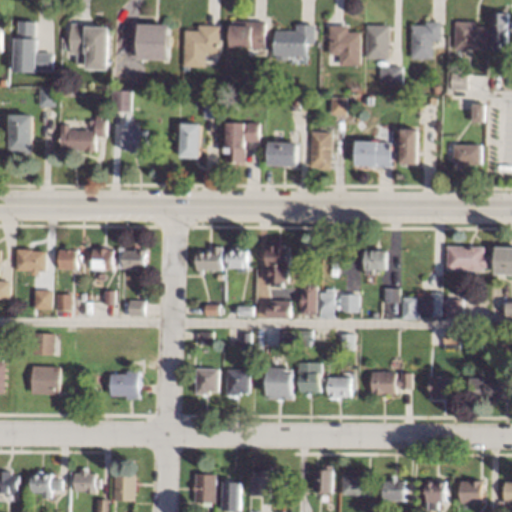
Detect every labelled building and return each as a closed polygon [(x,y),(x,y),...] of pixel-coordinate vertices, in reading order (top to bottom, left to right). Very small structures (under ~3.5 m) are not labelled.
[(506,43),(499,43),(499,49),(492,49),(492,12),(507,12),(506,43)] [(264,21),(263,48),(250,47),(250,46),(230,45),(231,20),(264,21)] [(35,22),(34,39),(37,39),(36,51),(53,52),(52,70),(35,69),(35,72),(12,70),(14,37),(15,37),(16,21),(35,22)] [(441,40),(432,40),(433,58),(411,58),(410,25),(425,25),(425,21),(440,21),(441,40)] [(474,21),(474,26),(486,26),(485,49),(454,48),(455,21),(474,21)] [(169,24),(169,34),(171,34),(170,47),(167,47),(167,60),(137,59),(137,44),(135,44),(135,34),(138,34),(138,23),(169,24)] [(314,42),(306,42),(306,55),(274,55),(274,30),(295,30),(295,24),(314,24),(314,42)] [(388,57),(365,57),(365,24),(389,24),(388,57)] [(219,26),(218,52),(204,51),(203,65),(183,64),(184,29),(197,30),(197,25),(219,26)] [(347,32),(360,32),(360,64),(339,64),(339,53),(328,53),(328,25),(347,25),(347,32)] [(108,28),(107,69),(85,68),(86,53),(69,52),(70,26),(108,28)] [(401,82),(379,82),(379,65),(382,65),(401,66),(401,82)] [(467,89),(450,89),(451,72),(467,73),(467,89)] [(55,105),(39,105),(39,88),(55,88),(55,105)] [(123,109),(112,109),(112,94),(123,94),(123,109)] [(347,97),(346,114),(330,113),(331,96),(347,97)] [(220,100),(219,117),(202,116),(203,99),(220,100)] [(484,121),(471,121),(472,103),(484,103),(484,121)] [(32,150),(10,150),(10,114),(33,114),(32,150)] [(105,135),(96,135),(95,150),(60,149),(61,124),(68,124),(68,129),(94,129),(94,118),(106,119),(105,135)] [(201,123),(199,157),(180,156),(181,122),(201,123)] [(258,141),(244,141),(244,162),(225,162),(226,153),(224,153),(224,146),(225,146),(226,122),(259,123),(258,141)] [(138,130),(146,130),(146,152),(129,152),(129,150),(121,150),(121,130),(130,130),(130,124),(138,124),(138,130)] [(418,128),(417,163),(401,163),(402,128),(418,128)] [(332,132),(330,168),(319,168),(319,166),(309,166),(310,131),(332,132)] [(298,141),(297,165),(267,165),(268,141),(298,141)] [(391,142),(390,166),(355,164),(356,141),(391,142)] [(480,164),(454,163),(454,156),(449,156),(449,144),(481,144),(480,164)] [(283,242),(283,244),(292,245),(286,288),(280,287),(280,284),(271,283),(272,277),(268,277),(272,240),(283,242)] [(141,249),(149,249),(149,269),(121,268),(121,247),(126,247),(126,250),(136,250),(136,245),(141,245),(141,249)] [(243,248),(250,249),(250,272),(241,271),(241,269),(233,268),(233,267),(231,267),(231,249),(237,249),(237,245),(243,246),(243,248)] [(487,257),(493,257),(492,266),(487,266),(487,270),(449,270),(450,246),(487,246),(487,257)] [(35,248),(35,250),(49,250),(49,271),(42,270),(42,275),(34,275),(34,270),(19,269),(20,247),(35,248)] [(109,249),(116,249),(116,268),(95,268),(95,249),(101,249),(101,247),(109,247),(109,249)] [(225,247),(225,269),(205,269),(205,272),(200,272),(201,269),(199,269),(199,249),(215,250),(215,247),(225,247)] [(511,247),(511,273),(499,273),(499,247),(511,247)] [(81,249),(81,253),(84,253),(84,266),(79,266),(79,269),(62,269),(63,248),(81,249)] [(390,269),(369,269),(369,249),(390,249),(390,269)] [(329,268),(337,268),(337,272),(358,272),(358,258),(330,257),(329,268)] [(0,279),(12,280),(11,299),(0,298),(0,279)] [(319,314),(303,314),(304,284),(319,284),(319,314)] [(334,291),(336,291),(336,317),(322,317),(322,291),(328,291),(328,287),(334,287),(334,291)] [(402,303),(386,303),(386,287),(392,287),(402,287),(402,303)] [(56,290),(55,309),(37,309),(37,289),(56,290)] [(117,304),(107,303),(107,290),(117,290),(117,304)] [(75,293),(74,310),(59,309),(59,292),(75,293)] [(444,317),(432,317),(432,312),(420,312),(419,318),(404,318),(404,295),(432,296),(432,292),(444,292),(444,317)] [(360,312),(343,312),(343,294),(361,294),(360,312)] [(465,317),(447,316),(447,298),(465,298),(465,317)] [(147,300),(147,315),(131,314),(132,299),(147,300)] [(294,317),(270,316),(271,303),(279,303),(279,300),(294,300),(294,317)] [(222,313),(209,314),(209,303),(222,304),(222,313)] [(255,315),(240,315),(240,304),(255,304),(255,315)] [(215,344),(199,344),(200,330),(215,331),(215,344)] [(297,348),(282,347),(282,330),(297,330),(297,348)] [(315,339),(312,339),(312,346),(301,346),(301,330),(315,330),(315,339)] [(462,348),(446,348),(446,331),(462,331),(462,348)] [(57,333),(57,354),(34,354),(35,332),(57,333)] [(254,350),(243,350),(243,332),(254,332),(254,350)] [(357,349),(342,349),(343,333),(357,333),(357,349)] [(0,361),(9,362),(7,393),(0,392),(0,361)] [(323,392),(314,392),(314,397),(308,397),(308,392),(301,392),(302,361),(324,361),(323,392)] [(62,365),(61,393),(34,392),(35,364),(62,365)] [(291,367),(290,371),(296,372),(295,395),(271,394),(272,366),(291,367)] [(222,391),(213,391),(213,394),(199,394),(199,367),(222,367),(222,391)] [(253,392),(243,391),(243,395),(230,395),(230,369),(253,369),(253,392)] [(142,370),(141,394),(113,394),(114,374),(129,374),(129,370),(142,370)] [(398,379),(403,379),(403,372),(414,372),(414,389),(403,389),(403,386),(399,386),(399,393),(374,393),(374,371),(398,371),(398,379)] [(455,396),(433,396),(433,374),(456,375),(455,396)] [(354,397),(331,397),(331,376),(354,376),(354,397)] [(488,381),(499,381),(499,378),(511,378),(511,400),(472,400),(472,376),(488,376),(488,381)] [(336,493),(317,493),(317,468),(325,468),(325,465),(337,465),(336,493)] [(14,474),(21,474),(21,492),(0,492),(0,469),(14,469),(14,474)] [(91,472),(99,472),(99,479),(103,479),(103,487),(98,487),(98,494),(88,494),(88,491),(76,490),(76,472),(84,472),(84,469),(92,469),(91,472)] [(273,494),(253,494),(254,470),(273,470),(273,494)] [(55,478),(65,478),(65,488),(54,488),(54,498),(46,498),(46,491),(34,491),(34,472),(55,472),(55,478)] [(138,500),(116,500),(116,473),(138,473),(138,500)] [(219,501),(197,501),(197,473),(219,473),(219,501)] [(372,496),(357,496),(357,494),(344,494),(344,473),(372,474),(372,496)] [(400,480),(407,480),(407,500),(385,500),(386,480),(394,480),(394,476),(400,476),(400,480)] [(449,501),(440,501),(440,510),(429,510),(429,480),(449,480),(449,501)] [(486,503),(464,503),(464,480),(487,480),(486,503)] [(243,510),(225,510),(226,481),(244,481),(243,510)] [(112,511),(99,511),(99,498),(102,498),(112,498),(112,511)]
